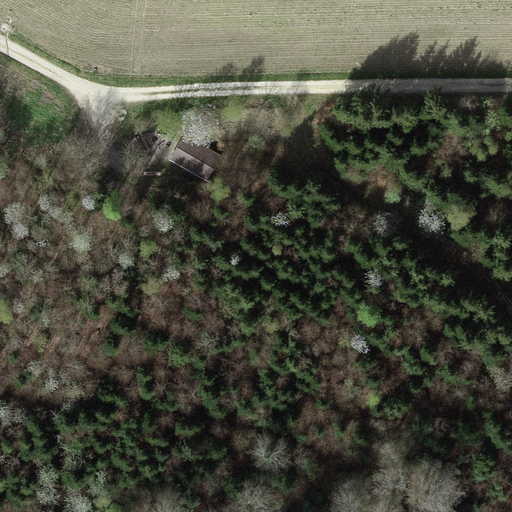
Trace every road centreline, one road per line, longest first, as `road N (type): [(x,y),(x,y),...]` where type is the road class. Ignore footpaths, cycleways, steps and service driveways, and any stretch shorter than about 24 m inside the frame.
road 1 (track): [(0,38),(117,95),(511,86)]
road 2 (track): [(511,309),(461,252),(310,159),(301,90)]
